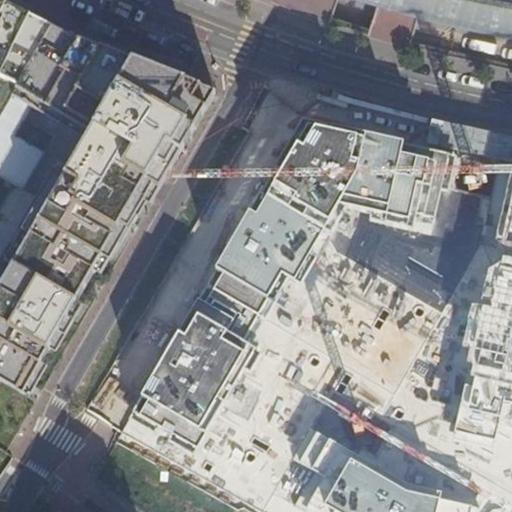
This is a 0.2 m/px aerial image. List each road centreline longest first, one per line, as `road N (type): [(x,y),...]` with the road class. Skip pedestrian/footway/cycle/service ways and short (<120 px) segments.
road 1 (residential): [(314,59),(22,511)]
road 2 (unknown): [(511,239),(379,267),(279,226)]
road 3 (unknown): [(511,309),(469,310),(446,324),(437,345),(446,391),(460,406),(511,418)]
road 4 (tertiary): [(314,59),(118,0)]
road 5 (tertiary): [(511,111),(314,59)]
